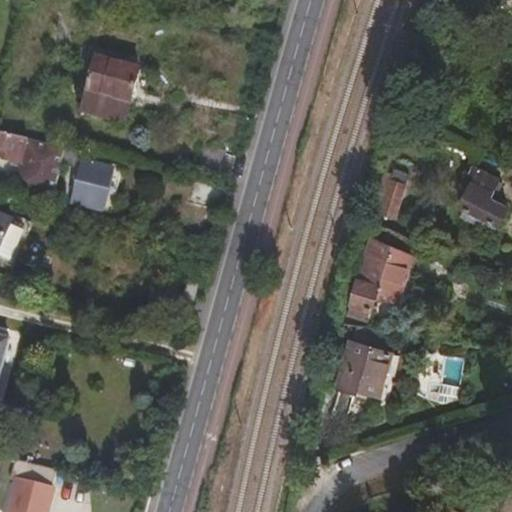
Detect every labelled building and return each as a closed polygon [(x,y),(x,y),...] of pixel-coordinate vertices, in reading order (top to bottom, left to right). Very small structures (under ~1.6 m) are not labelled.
[(131,104),(139,69),(136,69),(136,65),(121,61),(119,65),(95,58),(80,114),(125,125),(131,104)] [(143,108),(152,73),(139,69),(131,104),(143,108)] [(51,197),(60,163),(63,148),(0,132),(0,156),(21,163),(15,187),(51,197)] [(216,178),(223,151),(201,145),(193,172),(216,178)] [(72,165),(76,151),(63,148),(60,163),(72,165)] [(101,211),(113,171),(82,163),(71,203),(101,211)] [(377,214),(400,217),(405,178),(382,175),(377,214)] [(215,207),(221,188),(195,182),(191,201),(215,207)] [(498,226),(506,209),(469,193),(460,209),(498,226)] [(0,255),(3,256),(14,215),(0,211),(0,255)] [(398,294),(410,249),(370,238),(357,283),(355,283),(348,307),(365,311),(372,287),(398,294)] [(382,354),(389,327),(355,322),(349,344),(382,354)] [(0,403),(15,343),(0,338),(0,403)] [(375,399),(388,356),(382,354),(349,344),(336,387),(375,399)] [(45,511),(51,491),(49,490),(54,470),(15,460),(10,481),(15,482),(6,511),(45,511)] [(468,511),(470,508),(451,501),(445,511),(468,511)]
